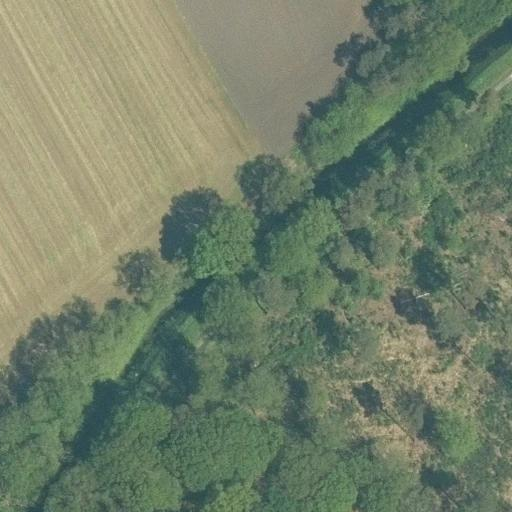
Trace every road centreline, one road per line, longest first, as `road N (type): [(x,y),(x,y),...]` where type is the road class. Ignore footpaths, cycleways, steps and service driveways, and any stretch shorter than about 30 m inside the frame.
road 1 (track): [(73,511),(195,336),(511,67)]
road 2 (track): [(254,511),(119,457)]
